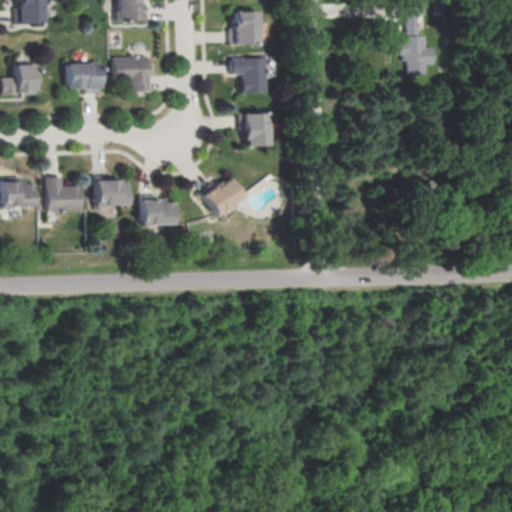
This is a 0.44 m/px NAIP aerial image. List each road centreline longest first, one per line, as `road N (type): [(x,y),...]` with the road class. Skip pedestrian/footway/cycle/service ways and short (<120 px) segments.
road 1 (residential): [(511,273),(0,286)]
road 2 (residential): [(314,278),(307,0)]
road 3 (residential): [(0,137),(125,132),(176,143)]
road 4 (residential): [(176,143),(186,120),(183,0)]
